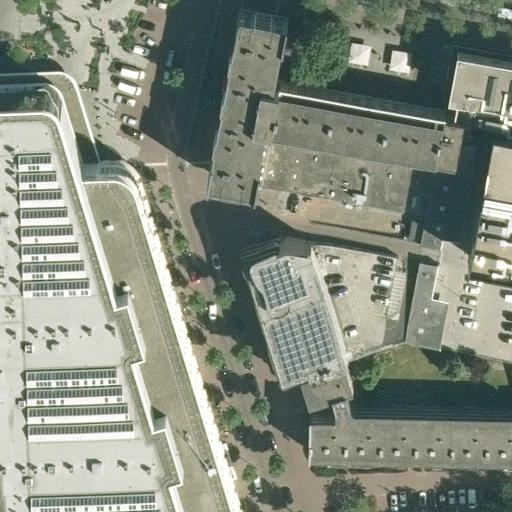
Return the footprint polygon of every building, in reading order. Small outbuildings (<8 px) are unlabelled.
[(414,213),(427,215),(438,154),(443,122),(445,112),(443,112),(443,110),(445,110),(445,108),(351,90),(279,77),(275,76),(278,59),(282,60),(286,40),(286,39),(284,38),(288,15),(279,13),(244,7),(242,6),(241,9),(233,8),(226,48),(226,50),(222,68),(205,162),(202,172),(211,174),(236,178),(246,180),(263,183),(284,188),(289,189),(414,213)] [(434,47),(428,80),(440,83),(439,87),(449,89),(447,100),(445,108),(445,110),(443,110),(443,112),(445,112),(443,122),(438,154),(472,161),(476,136),(476,135),(472,135),(476,115),(495,119),(469,256),(511,264),(511,52),(472,44),(454,41),(452,52),(447,51),(447,49),(438,48),(438,47),(434,47)] [(0,511),(240,511),(219,442),(136,171),(134,168),(131,165),(128,161),(123,159),(118,158),(113,158),(101,158),(84,159),(61,87),(58,83),(56,80),(52,78),(48,77),(44,77),(0,78),(0,511)] [(299,367),(301,373),(345,360),(406,341),(421,261),(410,259),(399,322),(388,320),(399,258),(288,237),(275,240),(275,239),(245,247),(283,372),(299,367)] [(354,388),(345,360),(301,373),(310,403),(310,410),(346,411),(353,406),(348,390),(354,388)] [(511,408),(353,406),(346,411),(310,410),(309,452),(310,452),(310,448),(475,452),(511,453),(511,408)]
